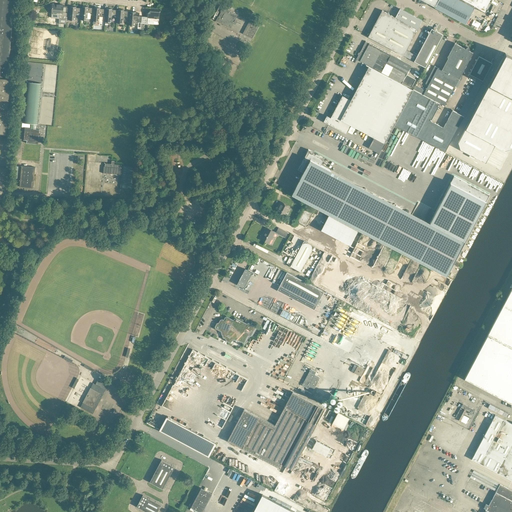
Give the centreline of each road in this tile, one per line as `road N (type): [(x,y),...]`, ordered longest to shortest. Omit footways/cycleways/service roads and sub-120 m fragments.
road 1 (unclassified): [(0,459),(90,464),(125,445),(248,209)]
road 2 (unclassified): [(248,209),(362,0)]
road 3 (unknown): [(511,279),(463,374),(470,387),(511,409)]
road 4 (unclassified): [(394,0),(489,44),(511,10)]
road 5 (unclassified): [(375,276),(248,209)]
